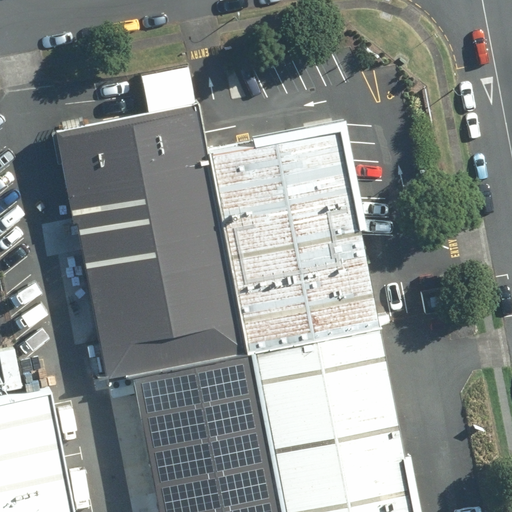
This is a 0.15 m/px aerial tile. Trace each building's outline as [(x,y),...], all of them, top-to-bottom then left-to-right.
[(106,373),(127,369),(246,347),(209,149),(200,99),(55,126),(72,218),(77,218),(106,373)] [(254,140),(209,149),(246,347),(380,324),(361,225),(367,224),(346,116),(252,134),(254,140)] [(403,451),(380,324),(246,347),(281,511),(421,511),(409,450),(403,451)] [(281,511),(246,347),(127,369),(156,511),(281,511)] [(0,511),(67,511),(42,387),(0,395),(0,511)]
